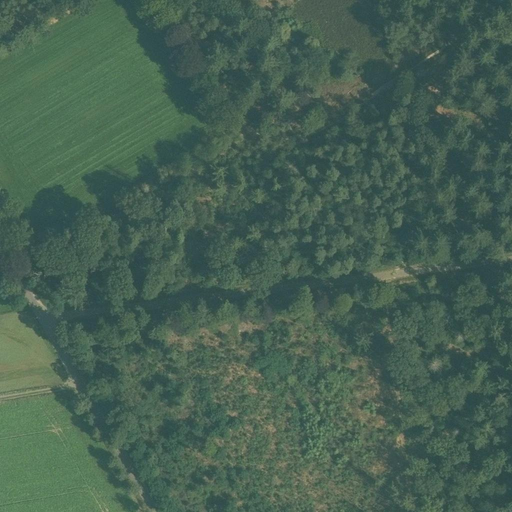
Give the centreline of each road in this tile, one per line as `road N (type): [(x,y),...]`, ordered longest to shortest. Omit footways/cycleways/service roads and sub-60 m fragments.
road 1 (unclassified): [(45,316),(511,259)]
road 2 (track): [(160,0),(232,123),(256,139),(287,143),(323,131),(478,0)]
road 3 (track): [(417,511),(387,275)]
road 4 (unclassified): [(153,511),(45,316)]
